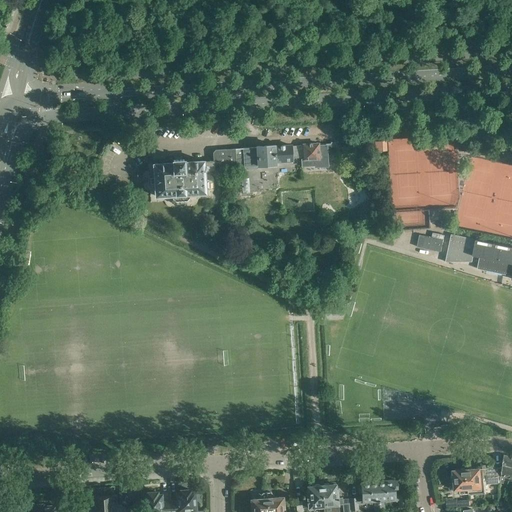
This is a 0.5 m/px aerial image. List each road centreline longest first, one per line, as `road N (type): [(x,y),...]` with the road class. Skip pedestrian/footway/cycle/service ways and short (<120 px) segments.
road 1 (primary): [(21,116),(511,88)]
road 2 (primary): [(511,71),(25,93)]
road 3 (residential): [(0,479),(220,465)]
road 4 (residential): [(220,465),(414,449)]
